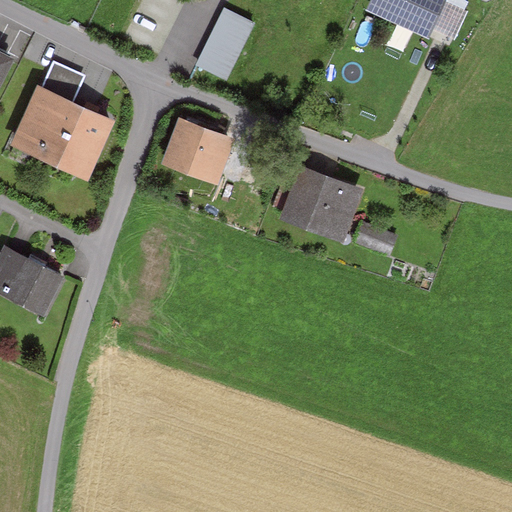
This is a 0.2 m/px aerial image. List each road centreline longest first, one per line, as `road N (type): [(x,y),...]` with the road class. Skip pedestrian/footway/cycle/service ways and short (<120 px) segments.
road 1 (residential): [(45,511),(66,370),(160,82)]
road 2 (residential): [(160,82),(475,197),(511,203)]
road 3 (residential): [(160,82),(0,0)]
